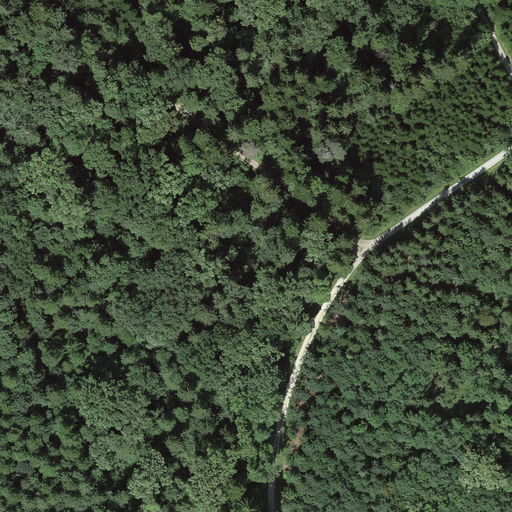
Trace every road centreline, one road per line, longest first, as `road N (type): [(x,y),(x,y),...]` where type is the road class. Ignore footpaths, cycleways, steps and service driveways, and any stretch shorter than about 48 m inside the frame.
road 1 (track): [(511,143),(365,247),(344,271),(318,312),(276,431),(270,511)]
road 2 (track): [(41,0),(365,247)]
